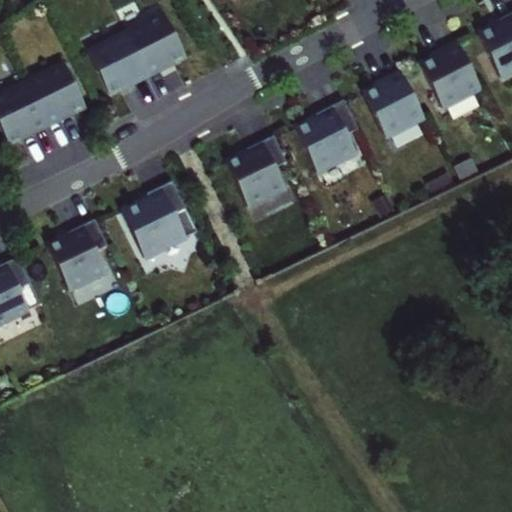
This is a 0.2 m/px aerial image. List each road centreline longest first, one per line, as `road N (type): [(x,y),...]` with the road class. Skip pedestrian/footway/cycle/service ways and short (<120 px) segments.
road 1 (residential): [(0,215),(257,80)]
road 2 (residential): [(409,0),(257,80)]
